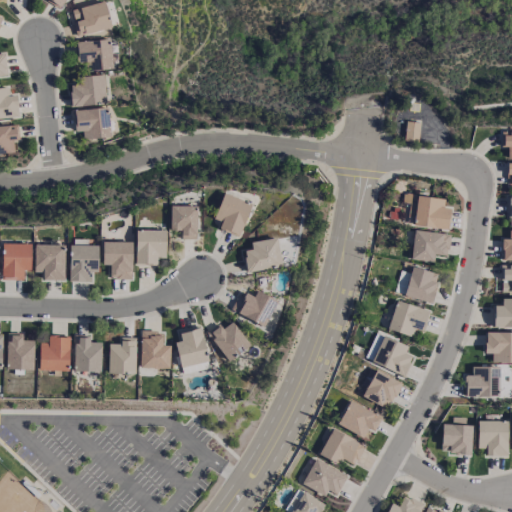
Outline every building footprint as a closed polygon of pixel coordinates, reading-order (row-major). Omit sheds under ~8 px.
[(77,37),(111,27),(104,1),(69,11),(77,37)] [(87,71),(111,70),(110,40),(75,41),(76,63),(87,63),(87,71)] [(104,75),(79,77),(79,85),(68,86),(69,107),(106,105),(104,75)] [(0,88),(0,119),(18,118),(16,95),(9,96),(8,88),(0,88)] [(82,132),(82,139),(109,138),(108,108),(73,110),(74,132),(82,132)] [(422,116),(436,117),(434,137),(420,135),(422,116)] [(403,141),(417,142),(419,123),(405,121),(403,141)] [(0,126),(0,156),(13,156),(13,142),(19,141),(18,125),(0,126)] [(511,131),(502,132),(502,147),(507,147),(507,159),(511,159),(511,131)] [(433,191),(447,193),(460,195),(459,203),(467,204),(464,225),(429,220),(433,191)] [(218,229),(238,237),(251,204),(222,193),(213,219),(220,222),(218,229)] [(444,198),(403,194),(402,203),(408,203),(406,225),(447,229),(449,208),(443,208),(444,198)] [(196,206),(169,206),(168,230),(180,230),(180,239),(196,240),(196,206)] [(430,225),(466,229),(463,251),(450,249),(449,257),(427,254),(430,225)] [(165,230),(134,230),(134,265),(156,265),(156,258),(165,258),(165,230)] [(449,234),(412,230),(409,260),(432,262),(433,255),(447,257),(449,234)] [(511,230),(508,230),(508,239),(502,239),(501,260),(511,260),(511,230)] [(250,242),(251,250),(242,251),(245,272),(281,266),(276,238),(250,242)] [(131,242),(101,242),(102,265),(108,265),(109,279),(131,279),(131,242)] [(30,244),(0,244),(1,280),(22,279),(22,270),(30,270),(30,244)] [(41,280),(63,280),(64,245),(33,245),(32,272),(41,273),(41,280)] [(98,246),(69,245),(68,281),(91,282),(91,272),(97,272),(98,246)] [(428,262),(455,269),(446,298),(420,291),(428,262)] [(501,292),(511,292),(511,265),(501,265),(501,292)] [(431,303),(438,274),(410,267),(409,273),(401,271),(397,285),(401,286),(402,280),(406,281),(403,296),(431,303)] [(253,297),(241,291),(231,310),(262,328),(277,302),(256,291),(253,297)] [(412,295),(403,323),(429,332),(432,324),(439,327),(446,307),(412,295)] [(511,327),(511,298),(500,299),(501,305),(493,306),(493,328),(511,327)] [(422,332),(428,311),(395,301),(386,329),(412,337),(414,329),(422,332)] [(205,333),(228,362),(249,345),(231,322),(222,329),(218,323),(205,333)] [(178,367),(207,362),(200,327),(176,331),(178,341),(174,342),(178,367)] [(400,330),(423,342),(421,348),(427,351),(418,371),(387,356),(400,330)] [(169,345),(162,345),(162,332),(140,331),(138,368),(168,369),(169,345)] [(484,353),(491,354),(490,363),(511,363),(511,332),(484,332),(484,353)] [(33,341),(21,340),(22,334),(6,333),(5,369),(33,370),(33,341)] [(414,352),(377,334),(365,359),(402,377),(414,352)] [(101,343),(89,342),(89,336),(73,335),(73,372),(100,372),(101,343)] [(38,343),(38,370),(68,371),(69,337),(47,336),(47,343),(38,343)] [(135,374),(135,338),(119,337),(119,344),(107,344),(107,373),(135,374)] [(181,368),(182,374),(207,368),(206,362),(181,368)] [(392,365),(418,379),(404,405),(378,390),(392,365)] [(498,398),(499,368),(471,367),(471,375),(464,375),(464,397),(498,398)] [(401,383),(375,370),(361,396),(387,410),(401,383)] [(390,426),(398,413),(366,395),(352,418),(378,433),(384,423),(390,426)] [(381,416),(347,401),(337,426),(363,437),(367,429),(374,432),(381,416)] [(486,449),(488,421),(481,420),(482,413),(468,412),(468,419),(457,419),(456,446),(465,447),(465,448),(486,449)] [(511,451),(511,416),(493,416),(493,443),(502,443),(502,451),(511,451)] [(470,455),(471,425),(464,425),(465,418),(451,418),(451,424),(440,424),(439,454),(470,455)] [(349,423),(380,442),(369,460),(358,454),(354,460),(334,449),(349,423)] [(354,466),(365,446),(331,428),(317,454),(337,465),(340,459),(354,466)] [(331,453),(363,471),(352,490),(343,485),(340,491),(318,478),(331,453)] [(327,490),(336,496),(347,476),(314,458),(300,484),(324,496),(327,490)] [(319,487),(340,500),(334,509),(339,511),(311,511),(305,508),(319,487)] [(400,511),(408,498),(414,501),(420,490),(440,500),(433,511),(400,511)] [(319,511),(324,504),(303,492),(291,511),(319,511)] [(438,511),(443,502),(467,511),(438,511)]
